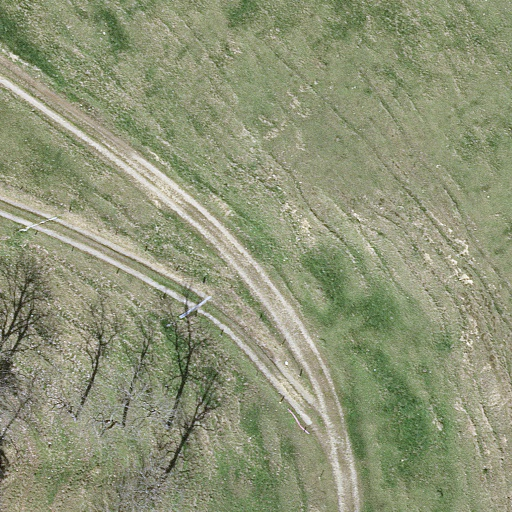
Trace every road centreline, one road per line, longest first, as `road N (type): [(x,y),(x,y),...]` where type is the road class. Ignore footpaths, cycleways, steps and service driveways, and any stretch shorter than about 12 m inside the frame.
road 1 (track): [(0,69),(193,209),(271,294),(329,398),(351,511)]
road 2 (track): [(343,455),(242,333),(194,298),(0,205)]
